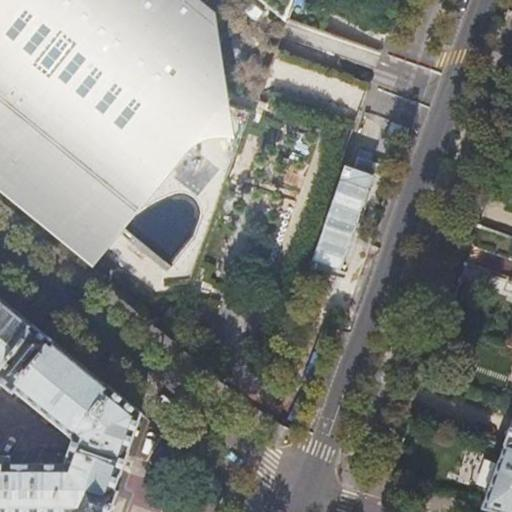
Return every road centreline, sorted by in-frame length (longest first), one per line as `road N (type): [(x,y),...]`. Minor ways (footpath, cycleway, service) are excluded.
road 1 (residential): [(479,0),(307,486)]
road 2 (residential): [(0,247),(267,466),(307,486)]
